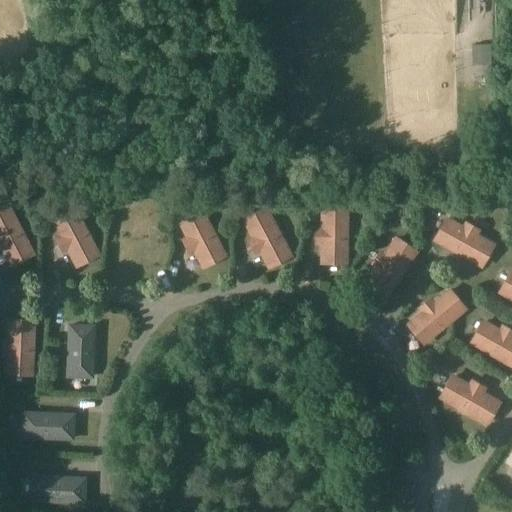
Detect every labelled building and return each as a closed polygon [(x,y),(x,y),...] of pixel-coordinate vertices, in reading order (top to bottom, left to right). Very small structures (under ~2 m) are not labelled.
[(491,60),(491,43),(472,43),(472,60),(491,60)] [(481,61),(469,64),(473,79),(484,76),(481,61)] [(8,206),(0,210),(0,247),(10,267),(34,255),(8,206)] [(72,208),(51,219),(59,235),(68,252),(72,260),(74,263),(75,266),(76,267),(99,255),(98,253),(97,252),(73,207),(72,208)] [(266,207),(242,220),(251,237),(260,254),(268,269),(270,268),(271,267),(292,257),(266,207)] [(200,208),(177,220),(178,222),(187,239),(196,256),(200,264),(201,266),(202,268),(202,269),(225,256),(203,213),(201,210),(200,208)] [(347,262),(347,208),(321,208),(321,228),(315,227),(315,244),(320,244),(320,262),(347,262)] [(465,223),(462,228),(446,219),(434,240),(479,265),(491,244),(479,237),(482,233),(465,223)] [(363,281),(386,297),(417,253),(393,237),(383,252),(378,249),(369,263),(373,266),(363,281)] [(511,271),(499,293),(511,299),(511,271)] [(415,310),(419,314),(407,323),(423,342),(462,310),(447,291),(434,302),(430,297),(415,310)] [(6,359),(5,375),(32,376),(34,321),(7,320),(7,339),(6,359)] [(66,377),(94,378),(96,324),(68,322),(66,377)] [(511,366),(511,327),(504,323),(500,331),(483,322),(471,343),(511,366)] [(470,380),(467,385),(452,376),(440,398),(484,423),(497,402),(484,395),(487,390),(470,380)] [(20,438),(73,440),(74,412),(21,410),(20,438)] [(32,502),(86,505),(87,478),(34,475),(32,502)]
